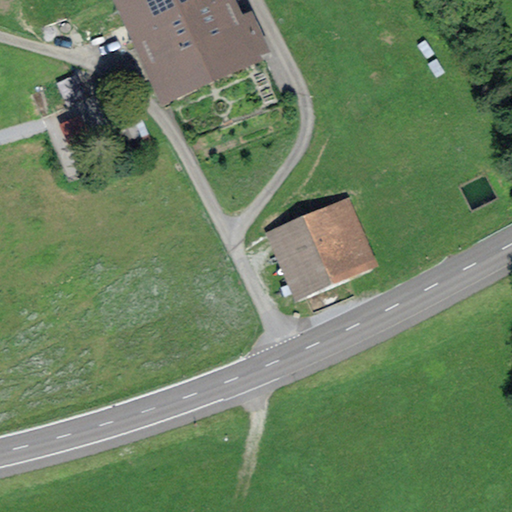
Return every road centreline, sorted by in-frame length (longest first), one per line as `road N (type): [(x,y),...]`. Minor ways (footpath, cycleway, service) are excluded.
road 1 (residential): [(289,355),(229,239),(301,145),(307,124),(257,0)]
road 2 (primary): [(289,355),(148,410),(0,452)]
road 3 (primary): [(511,243),(289,355)]
